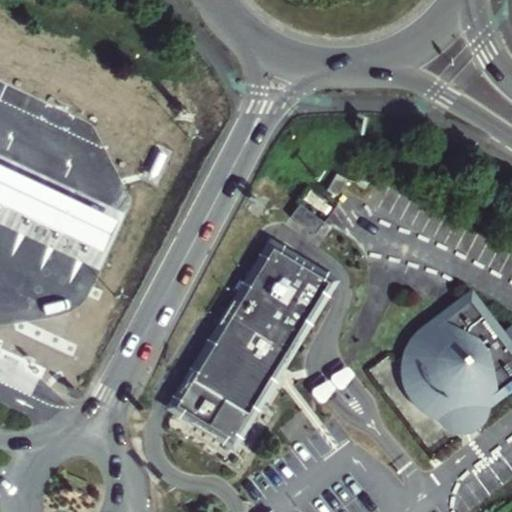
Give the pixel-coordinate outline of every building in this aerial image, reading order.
[(0,160),(0,196),(68,228),(104,244),(117,215),(83,199),(0,160)] [(337,174),(329,187),(341,194),(349,182),(337,174)] [(277,194),(270,207),(296,221),(303,208),(277,194)] [(296,261),(279,251),(263,278),(263,277),(259,283),(261,284),(237,323),(236,323),(232,329),(199,383),(254,416),(335,282),(325,276),(327,273),(310,263),(299,256),(296,261)] [(511,382),(511,342),(472,291),(427,326),(419,331),(411,339),(405,347),(402,356),(400,366),(399,376),(402,386),(405,393),(407,398),(414,406),(418,411),(424,415),(431,418),(437,420),(434,426),(442,429),(451,429),(459,429),(465,427),(472,424),(477,421),(480,418),(486,412),(488,408),(485,403),(511,382)]
